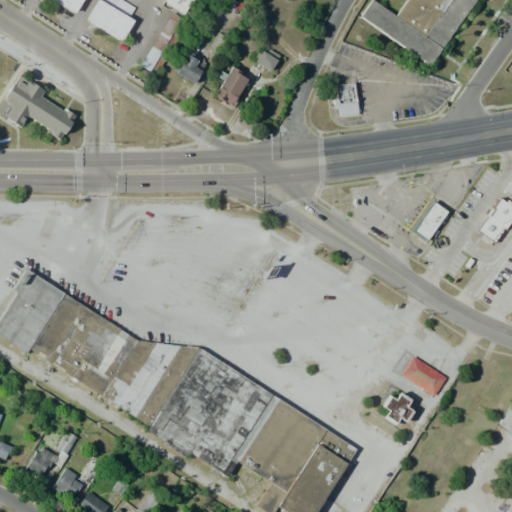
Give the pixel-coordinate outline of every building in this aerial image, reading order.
[(82,0),(78,7),(73,15),(47,0),(82,0)] [(118,0),(131,8),(127,15),(134,20),(118,43),(82,19),(94,0),(98,0),(100,2),(101,0),(118,0)] [(198,0),(197,3),(191,0),(186,0),(183,5),(178,13),(169,8),(159,2),(160,0),(198,0)] [(474,0),(428,66),(359,16),(371,0),(373,0),(394,15),(404,0),(474,0)] [(182,25),(153,73),(139,65),(168,16),(182,25)] [(206,50),(216,56),(226,39),(216,33),(206,50)] [(251,60),(258,49),(274,59),(267,70),(251,60)] [(187,51),(205,61),(192,83),(175,72),(187,51)] [(226,63),(249,78),(231,107),(215,97),(220,90),(212,85),(226,63)] [(26,79),(43,90),(38,97),(63,114),(68,107),(77,112),(60,137),(26,115),(18,127),(0,114),(0,99),(13,81),(21,86),(26,79)] [(333,85),(351,83),(353,101),(335,103),(333,85)] [(335,103),(337,117),(355,115),(353,101),(335,103)] [(497,198),(511,208),(511,216),(502,230),(501,230),(491,243),(490,242),(487,246),(478,239),(481,235),(474,231),(497,198)] [(432,201),(446,212),(425,242),(410,231),(432,201)] [(134,340),(195,347),(353,449),(312,511),(281,511),(274,507),(270,511),(264,511),(253,505),(267,483),(234,462),(224,477),(26,349),(23,353),(0,337),(0,315),(15,292),(10,289),(24,267),(134,340)] [(398,374),(410,356),(443,378),(431,396),(398,374)] [(392,425),(381,417),(384,411),(378,407),(387,394),(394,398),(398,392),(409,400),(404,407),(411,411),(403,422),(397,418),(392,425)] [(0,420),(0,440),(9,445),(1,462),(0,461),(0,415),(2,416),(0,420)] [(66,431),(75,436),(64,454),(55,448),(66,431)] [(41,445),(58,457),(41,482),(24,470),(41,445)] [(70,499),(51,487),(64,468),(83,481),(70,499)] [(83,511),(76,506),(87,491),(106,506),(101,511),(83,511)] [(147,493),(157,501),(148,511),(138,511),(135,509),(147,493)]
